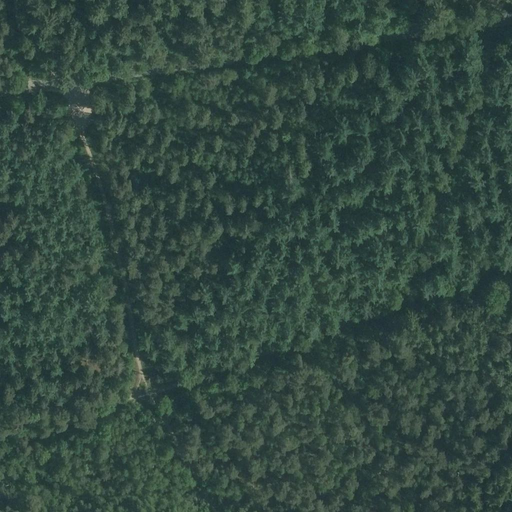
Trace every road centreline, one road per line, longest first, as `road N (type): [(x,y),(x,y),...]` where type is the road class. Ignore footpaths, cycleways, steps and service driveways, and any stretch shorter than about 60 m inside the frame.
road 1 (unclassified): [(0,90),(511,18)]
road 2 (unknown): [(500,0),(415,225)]
